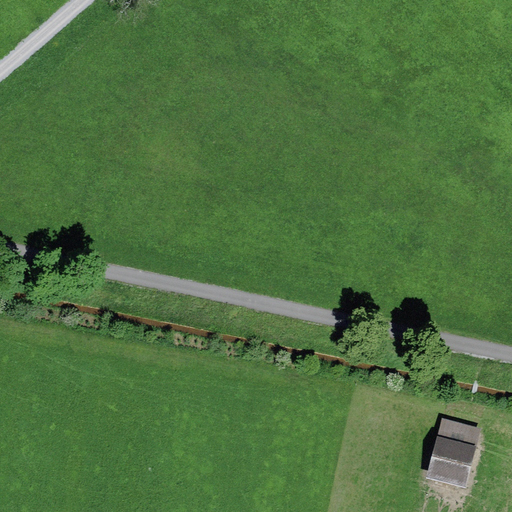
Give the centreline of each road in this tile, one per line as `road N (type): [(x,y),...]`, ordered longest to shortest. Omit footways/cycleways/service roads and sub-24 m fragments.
road 1 (track): [(0,248),(511,352)]
road 2 (track): [(110,0),(0,96)]
